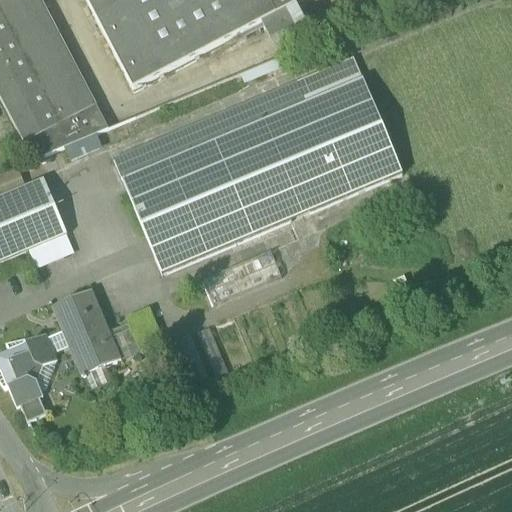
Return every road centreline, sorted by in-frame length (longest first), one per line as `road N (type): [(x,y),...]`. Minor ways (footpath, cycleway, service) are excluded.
road 1 (primary): [(167,495),(511,345)]
road 2 (unclassified): [(167,495),(67,490),(20,468)]
